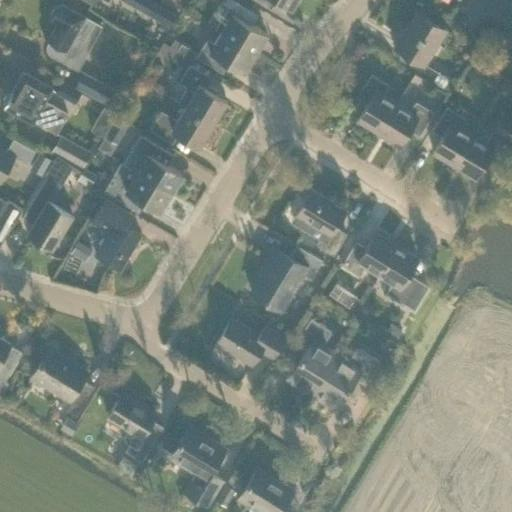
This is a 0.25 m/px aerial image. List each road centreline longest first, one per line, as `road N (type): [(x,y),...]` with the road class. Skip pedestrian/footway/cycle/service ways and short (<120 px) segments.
road 1 (residential): [(141,315),(157,304),(272,115)]
road 2 (residential): [(321,452),(157,353),(141,315)]
road 3 (residential): [(446,221),(272,115)]
road 4 (residential): [(0,280),(141,315)]
road 5 (residential): [(272,115),(311,50),(358,0)]
